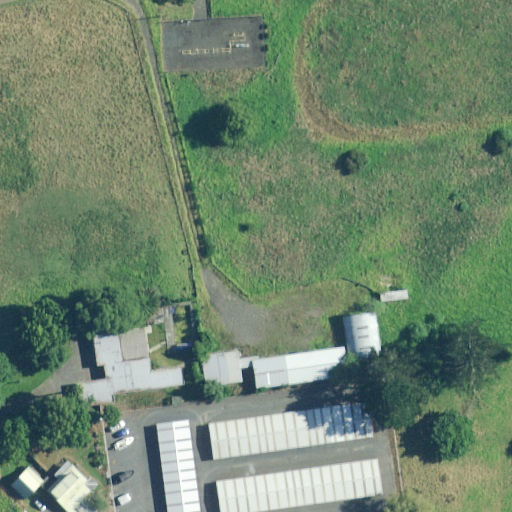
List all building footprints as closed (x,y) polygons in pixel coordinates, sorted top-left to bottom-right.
[(404,290),(377,293),(378,302),(405,299),(404,290)] [(197,308),(201,329),(211,327),(207,306),(197,308)] [(240,340),(192,349),(199,389),(247,381),(250,396),(385,372),(375,316),(347,321),(352,350),(245,369),(240,340)] [(66,384),(71,409),(112,401),(110,394),(180,380),(178,366),(144,373),(135,331),(85,341),(93,379),(66,384)] [(41,363),(26,378),(33,385),(48,371),(41,363)] [(204,424),(209,459),(367,436),(362,401),(204,424)] [(214,481),(218,511),(246,511),(378,493),(373,458),(214,481)] [(70,463),(42,490),(63,511),(65,511),(93,487),(70,463)] [(25,466),(6,484),(20,499),(39,481),(25,466)]
